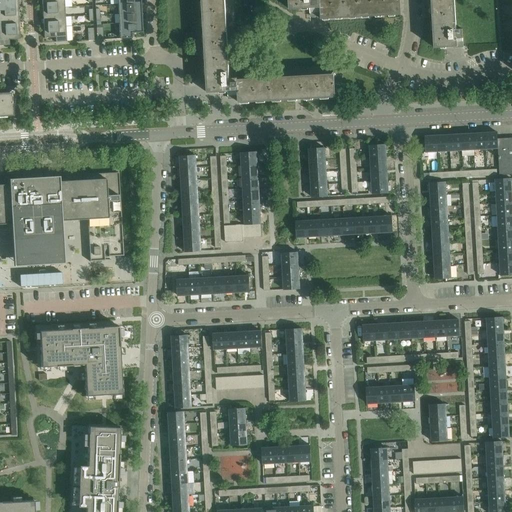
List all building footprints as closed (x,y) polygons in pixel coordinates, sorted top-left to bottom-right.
[(63,0),(41,0),(42,9),(64,8),(63,0)] [(201,0),(206,81),(207,93),(227,92),(228,98),(238,98),(239,103),(335,97),(334,75),(317,75),(317,78),(238,83),(237,79),(227,79),(222,0),(201,0)] [(288,0),(289,10),(309,9),(310,16),(320,15),(320,20),(401,15),(399,0),(288,0)] [(431,0),(432,21),(434,48),(443,48),(463,46),(462,29),(453,30),(451,0),(431,0)] [(17,1),(0,1),(0,11),(18,10),(17,1)] [(140,3),(118,4),(118,14),(140,13),(140,3)] [(64,8),(42,9),(43,18),(65,17),(64,8)] [(18,10),(0,11),(0,20),(18,20),(18,10)] [(140,13),(118,14),(119,24),(141,22),(140,13)] [(65,17),(43,18),(43,28),(65,27),(65,17)] [(18,20),(0,20),(0,30),(19,29),(18,20)] [(141,22),(119,24),(120,39),(131,38),(131,33),(142,33),(141,22)] [(65,27),(43,28),(44,38),(55,38),(55,43),(66,42),(65,27)] [(19,29),(0,30),(0,45),(9,45),(9,40),(20,40),(19,29)] [(480,81),(481,89),(489,88),(489,80),(480,81)] [(0,116),(12,116),(11,93),(0,93),(0,116)] [(157,99),(157,107),(166,107),(165,98),(157,99)] [(497,132),(485,133),(486,149),(498,149),(497,132)] [(485,133),(473,134),(474,150),(486,149),(485,133)] [(461,134),(449,135),(450,151),(462,151),(461,134)] [(473,134),(461,134),(462,151),(474,150),(473,134)] [(449,135),(437,136),(438,152),(450,151),(449,135)] [(438,152),(437,136),(425,136),(426,153),(438,152)] [(511,138),(497,139),(499,175),(511,174),(511,138)] [(370,146),(370,158),(386,157),(385,145),(370,146)] [(309,149),(310,161),(325,161),(325,148),(309,149)] [(241,153),(242,165),(257,165),(257,152),(241,153)] [(180,157),(180,169),(197,168),(196,156),(180,157)] [(386,157),(370,158),(371,170),(387,169),(386,157)] [(325,161),(310,161),(310,173),(326,172),(325,161)] [(257,165),(242,165),(242,177),(258,176),(257,165)] [(197,168),(180,169),(181,181),(197,180),(197,168)] [(387,169),(371,170),(372,182),(388,181),(387,169)] [(326,172),(310,173),(311,185),(327,184),(326,172)] [(40,265),(55,264),(63,263),(61,221),(73,220),(87,219),(89,262),(104,261),(104,249),(108,249),(108,257),(123,256),(118,173),(84,175),(85,180),(58,182),(58,176),(8,179),(8,185),(0,185),(0,224),(8,224),(10,224),(13,266),(36,265),(35,253),(39,253),(40,265)] [(258,176),(242,177),(243,189),(259,188),(258,176)] [(495,180),(496,192),(511,191),(511,179),(495,180)] [(197,180),(181,181),(182,193),(198,192),(197,180)] [(388,181),(372,182),(372,194),(388,193),(388,181)] [(430,183),(430,195),(446,194),(446,182),(430,183)] [(327,184),(311,185),(312,197),(328,197),(327,184)] [(259,188),(243,189),(244,201),(259,200),(259,188)] [(511,191),(496,192),(496,204),(511,202),(511,191)] [(198,192),(182,193),(182,205),(199,204),(198,192)] [(446,194),(430,195),(431,207),(447,206),(446,194)] [(259,200),(244,201),(244,213),(260,212),(259,200)] [(511,202),(496,204),(497,216),(511,214),(511,202)] [(199,204),(182,205),(183,216),(199,216),(199,204)] [(447,206),(431,207),(432,219),(448,218),(447,206)] [(260,212),(244,213),(245,225),(249,225),(255,225),(261,224),(260,212)] [(511,214),(497,216),(498,228),(511,226),(511,214)] [(199,216),(183,216),(184,228),(200,227),(199,216)] [(392,216),(379,217),(380,233),(393,232),(392,216)] [(367,217),(355,218),(356,234),(368,234),(367,217)] [(379,217),(367,217),(368,234),(380,233),(379,217)] [(355,218),(343,219),(344,235),(356,234),(355,218)] [(448,218),(432,219),(432,231),(448,230),(448,218)] [(343,219),(332,220),(333,236),(344,235),(343,219)] [(320,220),(308,221),(309,237),(321,237),(320,220)] [(332,220),(320,220),(321,237),(333,236),(332,220)] [(309,237),(308,221),(296,222),(297,238),(309,237)] [(243,242),(243,238),(242,225),(224,226),(225,242),(243,242)] [(511,226),(498,228),(498,240),(511,238),(511,226)] [(200,227),(184,228),(184,240),(201,239),(200,227)] [(448,230),(432,231),(433,243),(449,242),(448,230)] [(511,238),(498,240),(499,251),(511,250),(511,238)] [(201,239),(184,240),(185,252),(201,251),(201,239)] [(449,242),(433,243),(434,255),(450,254),(449,242)] [(511,250),(499,251),(500,263),(511,262),(511,250)] [(282,254),(282,266),(298,265),(298,253),(282,254)] [(450,254),(434,255),(434,267),(450,266),(450,254)] [(511,262),(500,263),(500,275),(511,274),(511,262)] [(298,265),(282,266),(283,278),(299,277),(298,265)] [(450,266),(434,267),(435,279),(451,278),(450,266)] [(249,276),(237,277),(237,293),(250,292),(249,276)] [(225,277),(213,278),(214,294),(226,293),(225,277)] [(237,277),(225,277),(226,293),(237,293),(237,277)] [(299,277),(283,278),(284,290),(300,289),(299,277)] [(213,278),(201,279),(202,295),(214,294),(213,278)] [(190,295),(189,279),(177,280),(178,296),(190,295)] [(201,279),(189,279),(190,295),(202,295),(201,279)] [(486,318),(487,330),(503,329),(503,317),(486,318)] [(446,320),(434,321),(435,337),(447,337),(446,320)] [(458,320),(446,320),(447,337),(459,336),(458,320)] [(434,321),(422,322),(423,338),(435,337),(434,321)] [(411,322),(399,323),(400,339),(411,339),(411,322)] [(422,322),(411,322),(411,339),(423,338),(422,322)] [(399,323),(387,324),(388,340),(400,339),(399,323)] [(376,341),(375,324),(362,325),(363,341),(376,341)] [(387,324),(375,324),(376,341),(388,340),(387,324)] [(70,329),(39,331),(41,367),(57,366),(57,367),(72,366),(72,365),(84,365),(85,396),(122,394),(120,363),(120,362),(120,357),(120,356),(119,347),(118,327),(102,327),(102,328),(86,329),(86,328),(70,329)] [(286,330),(287,342),(303,341),(302,329),(286,330)] [(503,329),(487,330),(488,342),(504,341),(503,329)] [(261,331),(249,332),(250,348),(262,347),(261,331)] [(249,332),(237,333),(238,348),(250,348),(249,332)] [(226,349),(225,333),(213,334),(214,350),(226,349)] [(237,333),(225,333),(226,349),(238,348),(237,333)] [(171,336),(172,348),(188,347),(188,335),(171,336)] [(303,341),(287,342),(287,354),(303,353),(303,341)] [(504,341),(488,342),(489,354),(505,353),(504,341)] [(188,347),(172,348),(173,360),(189,359),(188,347)] [(303,353),(287,354),(288,366),(304,365),(303,353)] [(505,353),(489,354),(489,366),(505,365),(505,353)] [(189,359),(173,360),(173,372),(190,371),(189,359)] [(304,365),(288,366),(289,378),(305,377),(304,365)] [(505,365),(489,366),(490,378),(506,377),(505,365)] [(190,371),(173,372),(174,384),(190,383),(190,371)] [(305,377),(289,378),(290,389),(305,389),(305,377)] [(506,377),(490,378),(491,390),(507,389),(506,377)] [(190,383),(174,384),(175,396),(191,395),(190,383)] [(414,385),(402,386),(403,402),(415,401),(414,385)] [(402,386),(390,387),(391,402),(403,402),(402,386)] [(379,403),(378,387),(366,388),(367,404),(379,403)] [(390,387),(378,387),(379,403),(391,402),(390,387)] [(305,389),(290,389),(290,402),(306,401),(305,389)] [(507,389),(491,390),(491,402),(508,401),(507,389)] [(191,395),(175,396),(176,408),(192,407),(191,395)] [(508,401),(491,402),(492,414),(508,413),(508,401)] [(430,405),(430,417),(446,416),(446,404),(430,405)] [(229,409),(230,421),(246,421),(245,408),(229,409)] [(168,412),(169,425),(185,424),(184,412),(168,412)] [(508,413),(492,414),(493,426),(509,425),(508,413)] [(446,416),(430,417),(431,429),(447,428),(446,416)] [(246,421),(230,421),(231,433),(247,432),(246,421)] [(185,424),(169,425),(169,437),(186,436),(185,424)] [(509,425),(493,426),(493,438),(510,437),(509,425)] [(118,455),(119,428),(88,427),(87,466),(79,466),(77,507),(85,507),(84,511),(116,511),(117,493),(118,493),(117,493),(117,487),(118,487),(117,487),(119,455),(118,455)] [(447,428),(431,429),(432,441),(447,440),(447,428)] [(247,432),(231,433),(231,446),(247,445),(247,432)] [(186,436),(169,437),(170,448),(186,448),(186,436)] [(486,442),(486,455),(503,454),(502,441),(486,442)] [(310,445),(298,446),(299,462),(311,461),(310,445)] [(298,446),(286,447),(287,463),(299,462),(298,446)] [(275,463),(274,447),(262,448),(263,464),(275,463)] [(286,447),(274,447),(275,463),(287,463),(286,447)] [(186,448),(170,448),(171,460),(187,459),(186,448)] [(371,449),(372,461),(388,460),(387,448),(381,448),(373,449),(371,449)] [(503,454),(486,455),(487,466),(503,466),(503,454)] [(187,459),(171,460),(171,472),(188,471),(187,459)] [(388,460),(372,461),(372,473),(388,472),(392,472),(392,466),(388,466),(388,460)] [(503,466),(487,466),(488,478),(504,477),(503,466)] [(188,471),(171,472),(172,484),(188,483),(188,471)] [(388,472),(372,473),(373,485),(389,484),(388,472)] [(504,477),(488,478),(488,490),(505,489),(504,477)] [(188,483),(172,484),(173,496),(189,495),(188,483)] [(389,484),(373,485),(374,497),(390,496),(389,484)] [(505,489),(488,490),(489,502),(505,501),(505,489)] [(189,495),(173,496),(174,508),(190,507),(189,495)] [(390,496),(374,497),(374,509),(390,508),(390,496)] [(463,511),(463,497),(451,498),(451,511),(463,511)] [(439,511),(439,498),(427,499),(427,511),(439,511)] [(451,511),(451,498),(439,498),(439,511),(451,511)] [(427,511),(427,499),(415,500),(415,511),(427,511)] [(0,511),(33,511),(33,501),(0,503),(0,502),(0,511)] [(505,511),(505,501),(489,502),(489,511),(505,511)]
